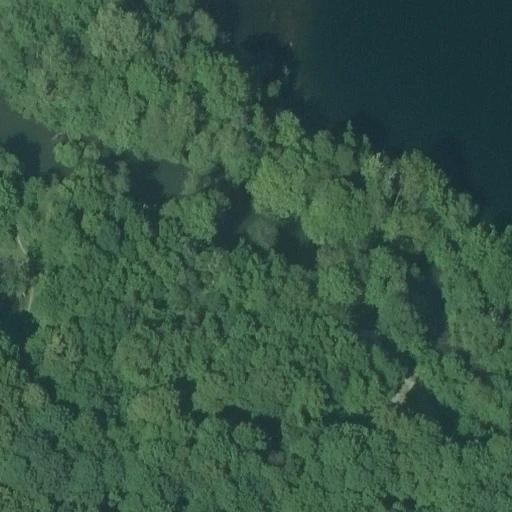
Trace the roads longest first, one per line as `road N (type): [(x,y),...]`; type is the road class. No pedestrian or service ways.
road 1 (track): [(471,464),(435,446),(204,439),(185,511)]
road 2 (track): [(389,338),(385,400),(435,446)]
